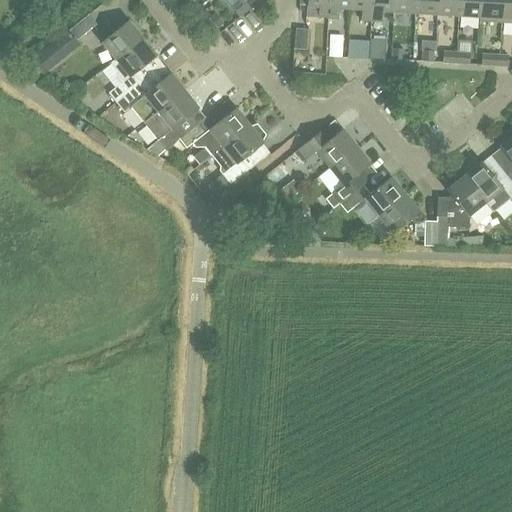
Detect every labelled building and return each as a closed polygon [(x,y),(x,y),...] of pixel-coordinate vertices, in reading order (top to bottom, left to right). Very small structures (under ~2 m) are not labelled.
[(241,0),(250,10),(257,4),(254,0),(241,0)] [(300,0),(300,6),(319,7),(318,18),(328,19),(329,0),(300,0)] [(329,0),(328,19),(339,19),(339,8),(351,9),(351,0),(329,0)] [(371,21),(372,0),(351,0),(351,9),(362,10),(361,21),(371,21)] [(394,12),(394,0),(372,0),(371,21),(382,22),(382,11),(394,12)] [(415,13),(416,0),(394,0),(394,12),(415,13)] [(416,0),(415,13),(437,15),(437,0),(416,0)] [(459,0),(437,0),(437,15),(458,16),(459,0)] [(479,21),(480,21),(481,0),(459,0),(458,16),(479,17),(479,21)] [(502,0),(481,0),(480,21),(502,22),(502,0)] [(511,0),(502,0),(502,22),(511,23),(511,0)] [(216,12),(209,17),(211,20),(217,27),(223,22),(218,15),(216,12)] [(77,40),(97,24),(89,15),(69,30),(77,40)] [(115,60),(143,38),(129,21),(102,43),(115,60)] [(123,97),(143,81),(135,72),(156,55),(143,38),(115,60),(122,68),(118,72),(117,78),(120,83),(115,87),(119,92),(112,97),(116,102),(123,97)] [(421,50),(423,50),(433,51),(435,51),(436,42),(421,41),(421,50)] [(32,61),(43,74),(65,57),(54,43),(32,61)] [(392,59),(403,60),(403,49),(393,48),(392,59)] [(353,49),(353,58),(368,59),(369,50),(353,49)] [(383,60),(384,51),(370,50),(369,59),(383,60)] [(422,61),(433,62),(433,51),(423,50),(422,61)] [(442,62),(455,63),(456,52),(443,52),(442,62)] [(470,53),(456,52),(455,63),(469,64),(470,53)] [(481,65),(495,66),(495,55),(482,54),(481,65)] [(509,56),(495,55),(495,66),(508,67),(509,56)] [(185,91),(171,73),(150,90),(143,81),(123,97),(144,123),(158,112),(185,91)] [(165,150),(179,139),(185,134),(196,124),(189,115),(199,108),(185,91),(158,112),(144,123),(165,150)] [(196,124),(185,134),(179,139),(186,149),(196,141),(198,143),(208,147),(207,151),(211,156),(213,155),(223,147),(250,125),(236,108),(214,126),(207,116),(198,123),(196,124)] [(250,125),(223,147),(213,155),(222,165),(221,170),(224,173),(223,175),(230,184),(250,169),(242,159),(264,142),(262,141),(266,136),(257,125),(252,127),(250,125)] [(329,168),(357,146),(343,129),(342,130),(333,137),(325,128),(314,137),(295,153),(302,162),(316,151),(329,168)] [(511,136),(499,147),(511,162),(511,171),(507,175),(511,181),(511,136)] [(361,171),(370,163),(357,146),(329,168),(330,169),(343,185),(331,194),(325,199),(333,209),(339,204),(357,190),(363,185),(369,180),(361,171)] [(481,162),(464,175),(486,203),(495,214),(511,200),(511,181),(507,175),(498,183),(481,162)] [(469,227),(470,216),(486,203),(464,175),(447,189),(451,195),(456,200),(453,203),(449,203),(449,213),(454,213),(453,227),(469,227)] [(363,185),(357,190),(339,204),(347,213),(364,199),(378,216),(405,194),(391,177),(370,194),(363,185)] [(295,196),(287,185),(278,193),(286,203),(289,201),(295,196)] [(405,194),(378,216),(392,233),(419,211),(405,194)] [(301,201),(293,207),(299,214),(307,208),(301,201)] [(449,217),(437,216),(437,221),(436,247),(448,247),(449,238),(449,227),(449,217)] [(425,221),(424,246),(436,247),(437,221),(425,221)]
